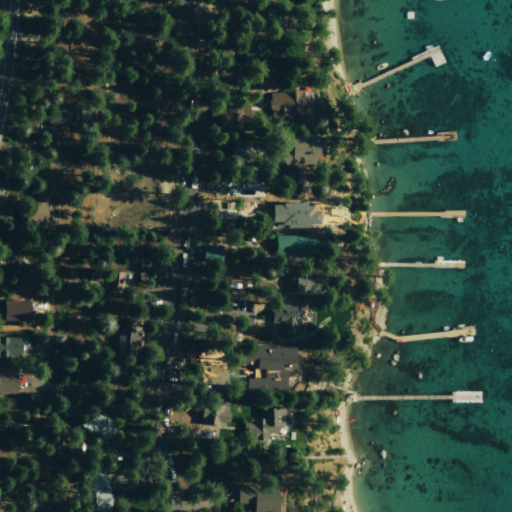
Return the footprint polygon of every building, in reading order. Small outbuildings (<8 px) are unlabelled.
[(240,65),(269,65),(269,39),(241,39),(240,65)] [(247,71),(248,83),(255,83),(255,89),(272,88),(272,71),(247,71)] [(267,116),(300,114),(298,91),(266,93),(267,116)] [(73,120),(74,103),(47,102),(46,125),(58,126),(58,120),(73,120)] [(243,107),(214,106),(214,131),(242,132),(243,107)] [(315,163),(314,135),(287,135),(288,150),(270,150),(270,164),(315,163)] [(246,143),(231,140),(227,159),(242,162),(246,143)] [(299,193),(300,173),(279,173),(278,192),(299,193)] [(42,202),(22,203),(23,227),(43,226),(42,202)] [(268,203),(267,226),(314,227),(314,204),(268,203)] [(271,254),(310,255),(310,236),(272,235),(271,254)] [(218,246),(199,246),(199,264),(218,263),(218,246)] [(129,273),(108,272),(107,286),(128,288),(129,273)] [(319,293),(319,274),(291,275),(292,294),(319,293)] [(268,330),(277,330),(277,336),(295,337),(296,305),(269,304),(268,330)] [(133,359),(135,318),(120,318),(119,335),(114,335),(113,358),(133,359)] [(66,329),(80,330),(81,319),(66,319),(66,329)] [(0,357),(15,358),(16,338),(0,337),(0,357)] [(268,380),(298,383),(301,355),(257,350),(256,363),(270,364),(268,380)] [(0,392),(13,392),(13,368),(0,367),(0,392)] [(225,405),(199,404),(198,425),(225,426),(225,405)] [(241,421),(241,444),(265,444),(265,434),(274,433),(274,427),(283,427),(283,408),(262,408),(262,421),(241,421)] [(109,437),(100,414),(79,422),(88,445),(109,437)] [(86,473),(87,510),(106,510),(105,472),(86,473)] [(251,511),(266,511),(267,510),(282,511),(282,486),(235,485),(234,503),(251,504),(251,511)]
